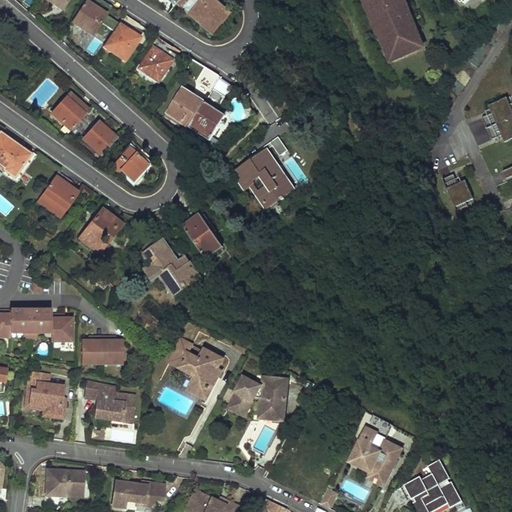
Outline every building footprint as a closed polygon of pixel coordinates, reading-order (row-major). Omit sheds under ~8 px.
[(68,0),(42,0),(61,12),(68,0)] [(100,0),(85,0),(72,23),(93,35),(111,7),(100,0)] [(211,0),(181,0),(178,4),(188,13),(189,12),(197,18),(198,18),(212,30),(220,21),(219,20),(225,14),(213,3),(213,2),(211,0)] [(366,0),(367,2),(364,4),(365,6),(368,15),(369,17),(372,25),(374,28),(377,27),(380,33),(378,33),(383,47),(386,55),(392,52),(395,60),(415,51),(412,44),(419,41),(416,34),(410,20),(411,20),(409,16),(409,15),(408,15),(408,14),(407,14),(406,14),(405,14),(404,12),(401,4),(404,3),(402,0),(366,0)] [(405,0),(402,0),(404,3),(401,4),(404,12),(409,10),(405,0)] [(124,15),(103,47),(125,61),(139,39),(127,30),(132,21),(124,15)] [(378,33),(380,33),(377,27),(374,28),(372,25),(370,26),(374,35),(378,33)] [(157,37),(133,75),(136,77),(140,71),(159,83),(173,60),(160,50),(165,42),(157,37)] [(422,48),(419,41),(412,44),(415,51),(422,48)] [(395,60),(392,52),(386,55),(389,62),(395,60)] [(219,76),(209,70),(200,82),(213,90),(214,88),(217,84),(215,83),(219,76)] [(235,88),(220,79),(217,84),(214,88),(228,98),(235,88)] [(205,103),(205,102),(184,89),(168,113),(189,128),(189,127),(205,103)] [(71,131),(87,113),(69,97),(52,114),(71,131)] [(507,101),(489,109),(492,116),(482,121),(492,142),(502,138),(505,145),(511,142),(511,107),(510,108),(507,101)] [(220,113),(220,112),(207,103),(206,104),(205,103),(189,127),(210,141),(222,122),(221,121),(224,116),(220,113)] [(102,157),(117,140),(98,124),(84,140),(102,157)] [(5,173),(21,149),(0,134),(0,167),(4,170),(5,173)] [(279,157),(288,151),(279,137),(270,143),(279,157)] [(152,161),(132,143),(127,149),(129,151),(115,166),(133,183),(152,161)] [(21,149),(5,173),(14,179),(30,156),(21,149)] [(260,185),(276,173),(273,170),(276,168),(266,154),(231,177),(242,193),(251,187),(250,186),(257,181),(260,185)] [(30,156),(14,179),(17,181),(34,158),(30,156)] [(58,172),(36,202),(59,218),(76,194),(67,187),(71,182),(58,172)] [(276,173),(290,194),(293,192),(278,172),(276,173)] [(276,173),(260,185),(265,191),(255,198),(264,212),(290,194),(276,173)] [(453,176),(441,181),(455,213),(466,208),(464,205),(472,202),(464,183),(457,186),(453,176)] [(120,226),(100,211),(78,239),(98,254),(105,245),(98,239),(103,233),(110,238),(120,226)] [(183,227),(206,260),(223,248),(200,215),(183,227)] [(182,268),(163,240),(143,254),(151,266),(145,270),(151,280),(162,273),(177,294),(200,279),(190,263),(182,268)] [(32,280),(32,289),(40,289),(40,280),(32,280)] [(0,332),(7,332),(21,332),(35,332),(48,333),(48,337),(69,337),(69,323),(62,323),(62,319),(62,314),(49,314),(49,310),(0,310),(0,332)] [(87,347),(80,347),(80,360),(101,361),(123,361),(123,347),(115,347),(115,343),(115,338),(87,338),(87,343),(87,347)] [(186,392),(207,402),(223,370),(221,369),(225,360),(180,338),(166,364),(193,377),(186,392)] [(62,398),(64,387),(48,385),(50,374),(30,372),(28,383),(37,384),(36,391),(31,390),(29,404),(25,403),(25,408),(40,410),(40,406),(48,407),(47,413),(60,415),(62,398)] [(37,384),(28,383),(25,403),(29,404),(31,390),(36,391),(37,384)] [(115,388),(86,383),(83,398),(98,402),(97,406),(94,406),(91,418),(112,422),(113,418),(130,421),(135,399),(113,395),(115,388)] [(282,414),(286,385),(260,383),(260,390),(254,389),(243,384),(235,398),(234,398),(226,413),(242,422),(253,400),(259,401),(257,420),(269,421),(270,412),(282,414)] [(66,399),(62,398),(60,415),(47,413),(48,407),(40,406),(40,410),(39,416),(63,420),(66,399)] [(281,426),(282,414),(270,412),(269,421),(257,420),(256,423),(281,426)] [(378,433),(367,428),(351,461),(372,471),(388,479),(396,459),(401,449),(385,441),(380,452),(371,447),(378,433)] [(451,478),(440,460),(428,467),(432,474),(422,480),(421,477),(404,485),(412,500),(415,498),(417,502),(413,504),(416,511),(433,511),(449,504),(451,508),(463,501),(452,481),(450,483),(448,479),(451,478)] [(82,492),(83,472),(47,469),(45,495),(63,496),(64,491),(82,492)] [(368,477),(385,485),(388,479),(372,471),(368,477)] [(129,483),(115,481),(111,506),(123,508),(125,501),(136,503),(144,504),(145,496),(154,497),(153,500),(161,501),(164,485),(141,482),(141,485),(133,483),(133,486),(128,485),(129,483)] [(235,511),(238,507),(225,500),(223,504),(217,501),(194,490),(186,509),(192,511),(235,511)] [(337,495),(328,491),(326,495),(335,499),(337,495)] [(326,495),(322,504),(330,509),(335,499),(326,495)] [(144,504),(136,503),(136,505),(152,508),(153,500),(154,497),(145,496),(144,504)] [(288,511),(290,509),(264,501),(260,511),(288,511)]
